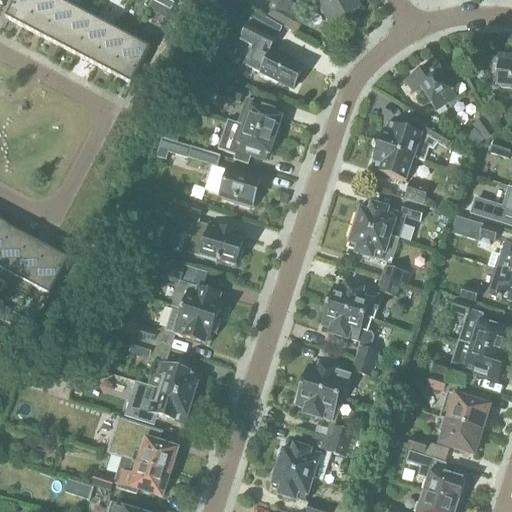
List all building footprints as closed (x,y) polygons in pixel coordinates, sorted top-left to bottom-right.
[(25,30),(40,0),(16,0),(6,20),(25,30)] [(42,39),(61,3),(62,3),(64,0),(40,0),(25,30),(42,39)] [(154,0),(153,2),(171,12),(175,5),(165,0),(154,0)] [(244,21),(250,10),(231,0),(227,0),(222,9),(244,21)] [(277,23),(284,11),(297,18),(307,13),(288,2),(287,5),(279,0),(275,0),(266,16),(277,23)] [(330,0),(320,6),(331,26),(360,11),(357,6),(362,3),(361,0),(330,0)] [(61,3),(42,39),(60,48),(79,12),(78,12),(62,3),(61,3)] [(78,58),(97,22),(98,22),(102,14),(101,13),(84,4),(83,3),(78,12),(79,12),(60,48),(78,58)] [(297,18),(284,11),(277,23),(296,34),(303,22),(297,18)] [(114,31),(113,31),(98,22),(97,22),(78,58),(95,67),(114,31)] [(113,31),(114,31),(95,67),(113,76),(137,32),(119,23),(118,22),(113,31)] [(299,75),(302,68),(270,52),(269,53),(267,52),(273,40),(246,26),(238,42),(251,48),(241,67),(291,91),(293,87),(299,86),(302,80),(299,75)] [(155,42),(137,32),(113,76),(132,86),(155,42)] [(511,57),(472,53),(470,74),(483,75),(484,64),(498,65),(496,86),(511,88),(511,57)] [(437,114),(449,106),(456,101),(446,86),(449,84),(435,62),(436,64),(407,83),(414,95),(422,90),(437,114)] [(245,92),(228,86),(227,87),(223,99),(241,105),(245,92)] [(231,124),(231,125),(279,141),(283,129),(280,124),(283,115),(264,109),(265,108),(250,103),(245,102),(242,112),(237,126),(231,124)] [(382,132),(376,149),(416,161),(423,164),(427,150),(432,151),(436,145),(446,150),(451,140),(414,119),(410,133),(389,126),(387,134),(382,132)] [(497,135),(485,119),(474,128),(486,143),(497,135)] [(231,125),(226,139),(231,141),(228,152),(234,154),(249,158),(249,156),(268,162),(270,153),(275,150),(279,141),(231,125)] [(180,130),(168,127),(164,139),(176,143),(180,130)] [(220,158),(205,153),(163,140),(157,159),(166,162),(169,154),(217,169),(220,158)] [(511,147),(495,142),(491,156),(509,161),(511,151),(511,147)] [(416,161),(376,149),(371,164),(376,166),(374,174),(404,184),(412,161),(416,162),(416,161)] [(248,210),(249,206),(251,206),(257,204),(260,196),(256,191),(259,183),(226,173),(225,174),(213,170),(210,180),(213,181),(210,192),(218,194),(218,196),(222,197),(220,201),(248,210)] [(405,201),(424,207),(429,190),(410,184),(405,201)] [(511,192),(510,200),(508,199),(503,213),(511,215),(511,192)] [(455,212),(457,205),(459,198),(450,195),(446,209),(455,212)] [(174,200),(170,211),(200,221),(204,209),(174,200)] [(360,208),(353,228),(399,242),(406,220),(420,224),(425,212),(405,206),(401,217),(396,215),(386,212),(387,211),(369,206),(368,211),(360,208)] [(499,232),(456,218),(451,235),(480,244),(481,240),(495,244),(499,232)] [(0,261),(15,233),(0,224),(0,261)] [(244,241),(236,238),(236,236),(219,231),(219,233),(211,230),(211,229),(210,229),(199,225),(195,238),(194,238),(189,255),(201,259),(202,259),(203,256),(218,261),(217,263),(221,264),(221,263),(236,268),(238,261),(240,262),(243,251),(241,250),(244,241)] [(353,228),(351,228),(347,240),(351,242),(348,250),(357,253),(356,255),(381,263),(391,266),(399,242),(353,228)] [(33,242),(15,233),(0,261),(0,281),(9,286),(33,242)] [(32,288),(32,287),(51,251),(33,242),(9,286),(27,296),(28,296),(32,288)] [(511,246),(507,244),(503,257),(491,253),(487,266),(499,270),(498,271),(511,275),(511,246)] [(32,287),(32,288),(50,297),(69,261),(51,251),(32,287)] [(171,309),(221,324),(225,312),(220,310),(222,303),(219,301),(220,297),(197,290),(196,292),(188,289),(194,271),(176,265),(152,258),(146,278),(152,281),(170,286),(171,283),(179,285),(171,309)] [(381,282),(399,288),(403,274),(385,268),(381,282)] [(511,275),(498,271),(490,297),(501,301),(502,298),(511,301),(511,275)] [(399,288),(381,282),(377,295),(395,301),(399,288)] [(329,308),(372,321),(374,322),(381,298),(372,295),(363,292),(363,291),(347,286),(345,292),(335,289),(329,308)] [(461,299),(476,304),(480,292),(465,287),(461,299)] [(459,343),(505,357),(505,355),(509,354),(511,348),(509,345),(511,334),(511,332),(481,322),(483,316),(471,312),(472,306),(455,301),(451,312),(468,318),(460,342),(459,343)] [(372,321),(329,308),(323,326),(332,329),(330,336),(348,341),(348,340),(361,344),(356,360),(375,366),(379,354),(370,351),(374,339),(372,335),(368,334),(372,321)] [(221,324),(171,309),(164,334),(182,339),(181,341),(204,348),(206,343),(209,344),(212,335),(217,337),(221,324)] [(4,323),(11,327),(16,316),(9,313),(4,323)] [(23,319),(16,316),(11,327),(18,330),(23,319)] [(153,348),(158,333),(120,321),(115,335),(134,341),(134,342),(153,348)] [(153,348),(134,342),(130,355),(143,359),(144,358),(149,360),(153,348)] [(505,357),(459,343),(451,367),(448,366),(437,362),(433,373),(450,379),(451,374),(463,378),(466,371),(498,382),(502,372),(506,371),(508,364),(505,361),(507,357),(505,357)] [(68,381),(73,367),(53,360),(48,375),(68,381)] [(356,374),(376,380),(378,374),(373,373),(375,366),(356,360),(352,373),(353,373),(356,374)] [(156,362),(147,388),(193,403),(201,379),(191,375),(192,374),(156,362)] [(310,369),(304,388),(340,400),(345,401),(350,387),(353,378),(338,373),(339,372),(322,367),(320,372),(310,369)] [(445,394),(449,382),(432,377),(428,389),(445,394)] [(137,385),(126,418),(154,427),(157,416),(185,426),(193,403),(147,388),(137,385)] [(340,400),(304,388),(298,407),(307,410),(305,416),(323,422),(324,420),(333,423),(340,400)] [(448,422),(482,433),(482,431),(487,430),(490,420),(487,418),(490,408),(448,395),(441,420),(448,422)] [(120,421),(109,457),(122,461),(123,461),(134,464),(170,476),(171,473),(174,473),(176,465),(174,463),(178,451),(159,445),(145,441),(148,430),(120,421)] [(482,433),(448,422),(441,446),(474,457),(476,450),(481,449),(484,439),(481,436),(482,433)] [(332,442),(350,447),(354,433),(337,428),(332,442)] [(410,446),(408,453),(410,453),(410,452),(425,457),(429,444),(412,439),(410,446)] [(350,447),(332,442),(327,457),(345,462),(350,447)] [(358,442),(356,448),(365,451),(367,445),(358,442)] [(276,468),(314,481),(322,456),(312,453),(313,452),(295,446),(294,451),(286,449),(283,458),(279,457),(276,468)] [(445,475),(448,465),(411,453),(408,464),(421,468),(418,477),(429,481),(433,471),(445,475)] [(122,461),(117,476),(119,477),(122,478),(120,485),(127,488),(163,499),(167,488),(169,487),(172,479),(170,478),(170,476),(134,464),(123,461),(122,461)] [(314,481),(276,468),(272,480),(275,481),(273,490),(281,492),(279,497),(296,502),(297,500),(306,504),(314,481)] [(445,475),(433,471),(429,481),(425,494),(459,505),(460,503),(463,503),(466,493),(463,493),(467,482),(445,475)] [(111,493),(115,481),(96,475),(92,487),(111,493)] [(88,502),(92,490),(93,489),(69,482),(65,494),(78,498),(88,502)] [(454,511),(457,505),(459,506),(459,505),(425,494),(419,511),(454,511)] [(370,511),(374,502),(364,499),(360,511),(370,511)]
